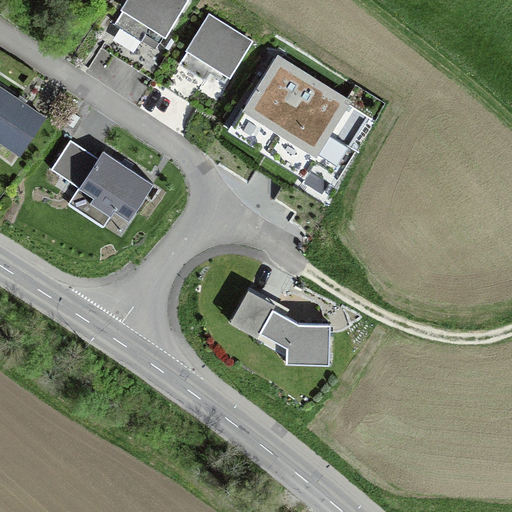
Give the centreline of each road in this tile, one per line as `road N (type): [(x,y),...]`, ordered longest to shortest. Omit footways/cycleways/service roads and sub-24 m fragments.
road 1 (residential): [(0,35),(184,161),(197,180),(200,214),(116,338)]
road 2 (secondary): [(341,511),(116,338)]
road 3 (track): [(375,0),(511,116)]
road 4 (secondary): [(116,338),(0,264)]
